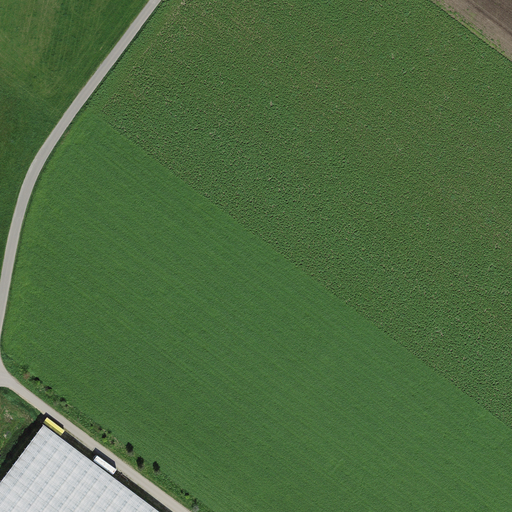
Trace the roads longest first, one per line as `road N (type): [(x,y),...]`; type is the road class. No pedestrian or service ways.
road 1 (residential): [(0,311),(38,162),(156,0)]
road 2 (track): [(0,378),(183,511)]
